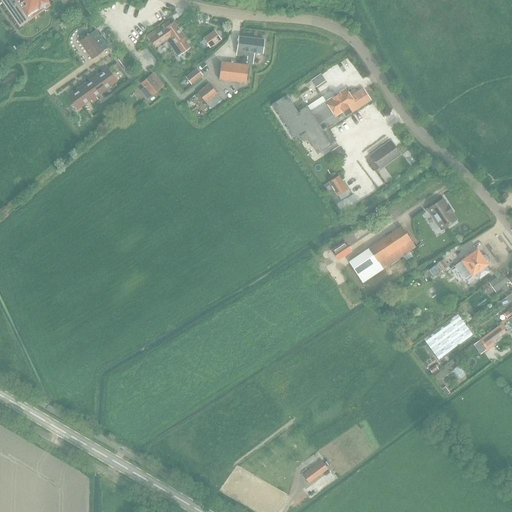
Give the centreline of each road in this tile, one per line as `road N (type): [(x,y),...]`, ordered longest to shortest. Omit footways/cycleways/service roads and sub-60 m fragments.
road 1 (unclassified): [(511,229),(339,30),(173,0)]
road 2 (secondary): [(201,511),(0,394)]
